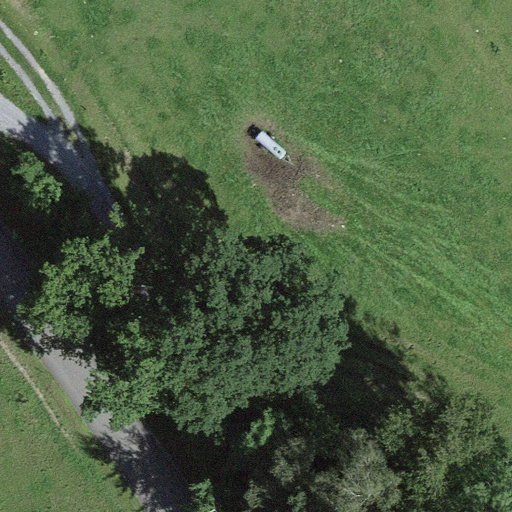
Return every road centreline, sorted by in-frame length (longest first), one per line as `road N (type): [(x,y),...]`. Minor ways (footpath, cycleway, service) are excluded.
road 1 (track): [(0,120),(87,169),(111,196),(166,324),(306,511)]
road 2 (unclassified): [(0,263),(173,511)]
road 3 (track): [(0,36),(87,169)]
